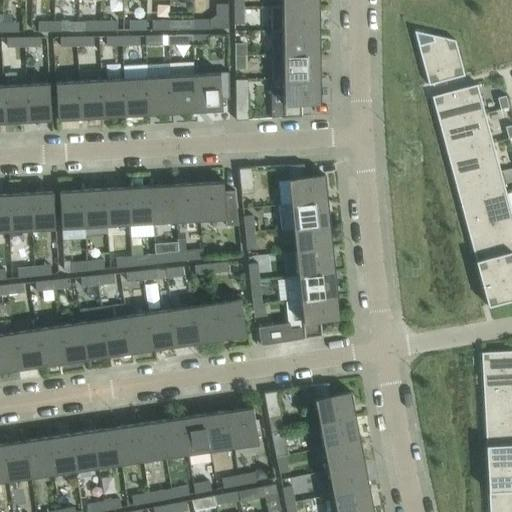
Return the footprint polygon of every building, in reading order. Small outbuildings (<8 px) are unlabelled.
[(228,28),(228,4),(216,4),(216,15),(209,19),(193,20),(193,29),(209,29),(228,28)] [(319,6),(282,6),(272,7),(272,31),(282,30),(319,30),(319,6)] [(243,24),(243,7),(234,7),(234,24),(243,24)] [(129,30),(145,30),(145,20),(129,21),(129,30)] [(152,29),(169,29),(168,20),(152,20),(152,29)] [(193,20),(168,20),(169,29),(193,29),(193,20)] [(71,21),(54,22),(54,31),(71,31),(71,21)] [(100,21),(95,21),(84,21),(84,30),(100,30),(100,21)] [(100,21),(100,30),(117,30),(117,21),(100,21)] [(18,22),(1,22),(1,32),(18,31),(18,22)] [(38,22),(38,31),(54,31),(54,22),(38,22)] [(319,30),(282,30),(272,31),(272,55),(319,54),(319,30)] [(416,31),(414,30),(428,84),(464,75),(455,39),(431,34),(433,42),(420,45),(416,31)] [(208,34),(192,35),(192,44),(209,43),(208,34)] [(139,35),(122,36),(123,45),(139,44),(139,35)] [(192,35),(168,35),(169,44),(192,44),(192,35)] [(76,36),(60,37),(60,46),(77,45),(76,36)] [(93,36),(76,36),(77,45),(93,45),(93,36)] [(123,45),(122,36),(106,36),(106,45),(123,45)] [(23,37),(7,37),(7,46),(24,46),(23,37)] [(40,37),(23,37),(24,46),(40,46),(40,37)] [(246,43),(234,43),(235,55),(244,55),(245,55),(247,55),(246,43)] [(273,79),(283,78),(320,78),(319,54),(272,55),(273,79)] [(244,55),(235,55),(235,69),(246,69),(245,55),(244,55)] [(193,61),(169,63),(172,112),(196,110),(194,74),(193,61)] [(169,63),(146,64),(147,76),(149,113),(172,112),(169,63)] [(146,64),(123,65),(124,78),(126,114),(149,113),(147,76),(146,64)] [(220,72),(194,74),(196,110),(222,109),(221,99),(229,98),(228,72),(220,72)] [(124,78),(101,79),(103,116),(126,114),(124,78)] [(273,79),(270,79),(271,118),(301,116),(301,104),(320,104),(320,78),(283,78),(273,79)] [(101,79),(78,80),(80,117),(103,116),(101,79)] [(235,120),(248,119),(247,79),(235,79),(234,79),(235,120)] [(78,80),(55,82),(57,119),(80,117),(78,80)] [(49,82),(26,84),(28,120),(51,119),(49,82)] [(6,122),(28,120),(26,84),(3,85),(6,122)] [(431,96),(439,126),(485,114),(477,84),(431,96)] [(497,98),(500,109),(508,107),(505,95),(497,98)] [(439,126),(447,155),(492,143),(485,114),(439,126)] [(492,143),(447,155),(455,184),(500,172),(492,143)] [(284,165),(284,166),(286,165),(290,204),(327,200),(324,174),(305,176),(304,164),(284,165)] [(238,168),(241,193),(254,192),(251,167),(238,168)] [(455,184),(460,203),(505,191),(500,172),(455,184)] [(223,181),(197,182),(200,219),(225,217),(225,225),(238,225),(234,190),(224,191),(223,181)] [(176,220),(200,219),(197,182),(173,184),(176,220)] [(173,184),(151,185),(153,222),(176,220),(173,184)] [(151,185),(128,186),(130,223),(153,222),(151,185)] [(107,224),(130,223),(128,186),(105,188),(107,224)] [(105,188),(95,188),(82,189),(84,226),(95,225),(107,224),(105,188)] [(61,227),(84,226),(82,189),(59,190),(61,227)] [(30,192),(32,229),(55,227),(53,191),(30,192)] [(460,203),(468,232),(511,220),(511,216),(505,191),(460,203)] [(30,192),(7,193),(9,230),(32,229),(30,192)] [(7,193),(0,193),(0,230),(9,230),(7,193)] [(327,200),(290,204),(278,205),(280,228),(293,228),(329,224),(327,200)] [(243,216),(245,232),(254,231),(252,215),(243,216)] [(511,252),(511,251),(511,220),(468,232),(476,261),(511,251),(511,252)] [(332,248),(329,224),(293,228),(295,251),(332,248)] [(256,248),(254,231),(245,232),(247,249),(256,248)] [(334,271),(332,248),(295,251),(297,275),(334,271)] [(202,249),(185,251),(186,260),(203,258),(202,249)] [(162,262),(178,261),(177,251),(161,253),(162,262)] [(511,251),(476,261),(482,283),(511,275),(511,254),(511,252),(511,251)] [(148,254),(132,256),(133,265),(149,264),(148,254)] [(115,258),(116,267),(133,265),(132,256),(115,258)] [(103,259),(95,260),(86,261),(87,270),(104,268),(103,259)] [(87,270),(86,261),(70,263),(71,272),(87,270)] [(227,262),(211,263),(212,272),(228,271),(227,262)] [(195,274),(212,272),(211,263),(194,265),(195,274)] [(259,279),(257,263),(248,264),(250,280),(259,279)] [(50,265),(33,266),(34,275),(51,274),(50,265)] [(17,268),(18,277),(34,275),(33,266),(17,268)] [(182,266),(165,268),(166,277),(183,275),(182,266)] [(158,269),(142,270),(143,280),(159,278),(158,269)] [(126,281),(143,280),(142,270),(126,272),(126,281)] [(285,279),(277,279),(279,300),(287,299),(287,300),(300,299),(337,295),(334,271),(298,275),(285,277),(285,279)] [(113,273),(97,275),(98,284),(114,283),(113,273)] [(97,275),(95,275),(80,277),(81,286),(95,284),(98,284),(97,275)] [(511,275),(482,283),(487,305),(488,305),(488,306),(511,299),(511,275)] [(68,278),(51,280),(52,289),(69,287),(68,278)] [(250,280),(252,304),(261,303),(259,279),(250,280)] [(36,291),(52,289),(51,280),(35,281),(36,291)] [(23,283),(6,284),(7,294),(24,292),(23,283)] [(337,295),(300,299),(303,326),(304,338),(321,335),(320,321),(339,319),(337,295)] [(240,298),(216,302),(221,338),(246,334),(240,298)] [(199,341),(221,338),(216,302),(193,305),(199,341)] [(261,303),(252,304),(253,317),(266,315),(265,303),(261,303)] [(193,305),(171,308),(176,344),(199,341),(193,305)] [(154,348),(176,344),(171,308),(148,312),(154,348)] [(148,312),(126,315),(131,351),(154,348),(148,312)] [(108,355),(131,351),(126,315),(103,318),(108,355)] [(95,356),(108,355),(103,318),(81,322),(86,358),(95,356)] [(81,322),(58,325),(63,361),(86,358),(81,322)] [(288,322),(258,327),(261,344),(302,338),(301,327),(290,328),(289,322),(288,322)] [(41,365),(63,361),(58,325),(35,328),(41,365)] [(18,368),(41,365),(35,328),(13,332),(18,368)] [(0,370),(18,368),(13,332),(0,333),(0,370)] [(511,350),(481,352),(482,372),(511,370),(511,350)] [(511,370),(482,372),(483,393),(511,391),(511,370)] [(331,394),(328,383),(309,385),(309,386),(311,385),(318,423),(355,416),(350,391),(331,394)] [(283,430),(276,390),(263,392),(271,433),(283,430)] [(511,391),(483,393),(484,413),(511,411),(511,391)] [(252,406),(228,410),(233,446),(258,442),(252,406)] [(228,410),(205,413),(211,449),(233,446),(228,410)] [(511,411),(484,413),(485,434),(511,432),(511,411)] [(205,413),(183,416),(188,453),(211,449),(205,413)] [(165,456),(188,453),(183,416),(160,420),(165,456)] [(359,440),(355,416),(318,423),(323,447),(359,440)] [(160,420),(138,423),(143,459),(165,456),(160,420)] [(120,463),(143,459),(138,423),(115,426),(120,463)] [(93,430),(95,448),(98,466),(120,463),(115,426),(95,429),(93,430)] [(98,466),(95,448),(93,430),(70,433),(75,469),(95,466),(98,466)] [(283,430),(271,433),(276,457),(285,455),(288,454),(283,430)] [(511,432),(485,434),(487,468),(511,466),(511,432)] [(70,433),(47,436),(53,473),(75,469),(70,433)] [(47,436),(25,440),(30,476),(53,473),(47,436)] [(25,440),(2,443),(8,479),(30,476),(25,440)] [(323,447),(328,470),(364,463),(359,440),(323,447)] [(288,471),(285,455),(276,457),(279,473),(288,471)] [(369,487),(364,463),(328,470),(332,494),(369,487)] [(511,488),(511,466),(487,468),(488,490),(511,488)] [(259,469),(254,470),(254,472),(256,481),(266,479),(265,473),(259,469)] [(254,472),(238,475),(239,484),(256,481),(254,472)] [(223,487),(239,484),(238,475),(221,478),(223,487)] [(194,493),(211,490),(209,481),(193,484),(194,493)] [(172,497),(189,494),(187,485),(171,488),(172,497)] [(282,487),(285,503),(294,502),(291,485),(282,487)] [(365,511),(373,510),(369,487),(332,494),(335,511),(365,511)] [(254,488),(237,491),(239,500),(255,496),(254,488)] [(511,488),(488,490),(489,511),(511,509),(511,488)] [(164,489),(148,493),(149,502),(166,498),(164,489)] [(237,491),(214,495),(215,504),(239,500),(237,491)] [(133,505),(149,502),(148,493),(131,496),(133,505)] [(214,495),(191,500),(194,510),(216,506),(215,504),(214,495)] [(119,498),(103,501),(104,510),(121,507),(119,498)] [(86,504),(87,511),(95,511),(104,510),(103,501),(95,503),(86,504)] [(185,501),(169,504),(170,511),(174,511),(187,510),(185,501)] [(296,511),(294,502),(285,503),(286,511),(296,511)]
